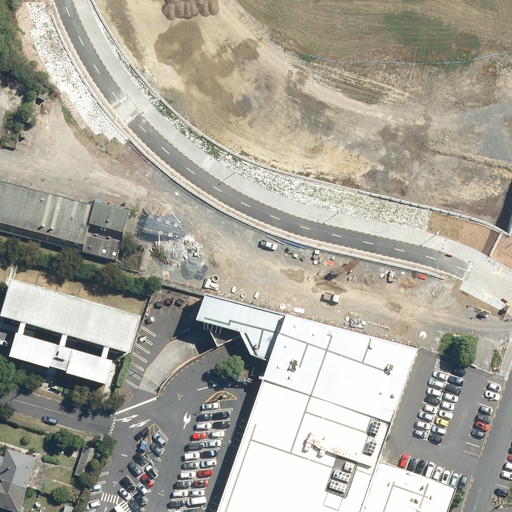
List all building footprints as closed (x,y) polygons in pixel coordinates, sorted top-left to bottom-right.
[(126,239),(132,215),(96,206),(95,211),(0,186),(0,228),(85,250),(90,230),(126,239)] [(134,306),(4,270),(0,285),(0,309),(123,344),(134,306)] [(205,295),(198,319),(239,332),(241,336),(250,355),(269,361),(263,380),(236,455),(216,511),(447,511),(456,489),(378,462),(416,352),(205,295)] [(50,336),(13,326),(7,348),(43,358),(50,336)] [(106,352),(65,341),(58,364),(100,375),(106,352)] [(87,446),(78,474),(90,478),(98,456),(100,450),(87,446)] [(0,506),(16,511),(34,457),(5,448),(2,456),(0,455),(0,506)] [(75,511),(78,505),(66,501),(63,511),(75,511)]
